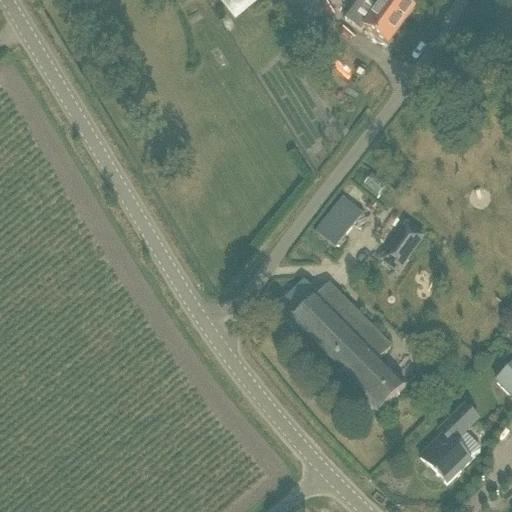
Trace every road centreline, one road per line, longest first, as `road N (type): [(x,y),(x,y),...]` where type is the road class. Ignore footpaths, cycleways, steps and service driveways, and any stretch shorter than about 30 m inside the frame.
road 1 (residential): [(215,338),(410,86),(464,0)]
road 2 (unclassified): [(215,338),(7,0)]
road 3 (unclassified): [(368,511),(215,338)]
